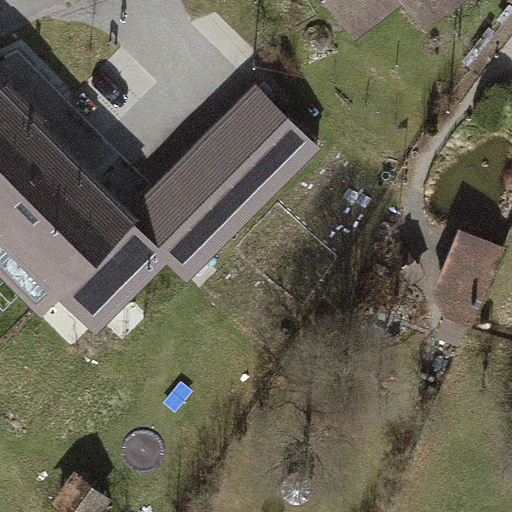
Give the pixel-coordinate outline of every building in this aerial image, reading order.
[(396,9),(413,31),(453,0),(317,0),(350,43),(396,9)] [(0,148),(32,117),(0,84),(0,148)] [(258,89),(132,217),(169,255),(188,273),(315,146),(258,89)] [(83,167),(32,117),(0,148),(0,232),(9,241),(83,167)] [(132,217),(83,167),(9,241),(58,290),(132,217)] [(169,255),(132,217),(58,290),(96,328),(169,255)] [(504,250),(456,231),(431,287),(445,314),(472,326),(504,250)] [(102,511),(115,495),(78,468),(56,498),(75,511),(102,511)]
